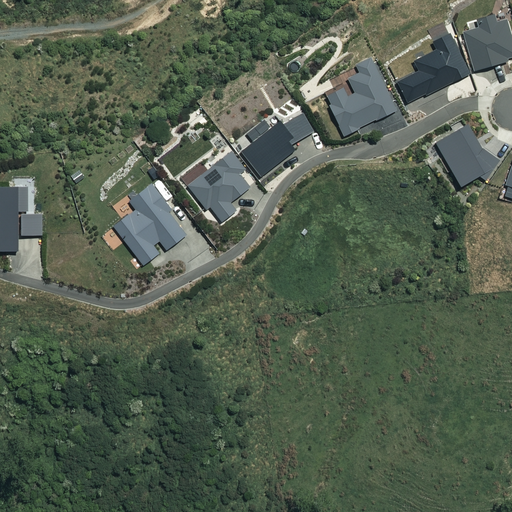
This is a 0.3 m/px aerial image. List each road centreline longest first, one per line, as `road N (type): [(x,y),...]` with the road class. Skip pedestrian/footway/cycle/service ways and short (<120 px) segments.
road 1 (residential): [(511,107),(458,105),(389,142),(304,166),(239,249),(145,299),(105,302),(0,272)]
road 2 (track): [(0,32),(109,20),(152,0)]
